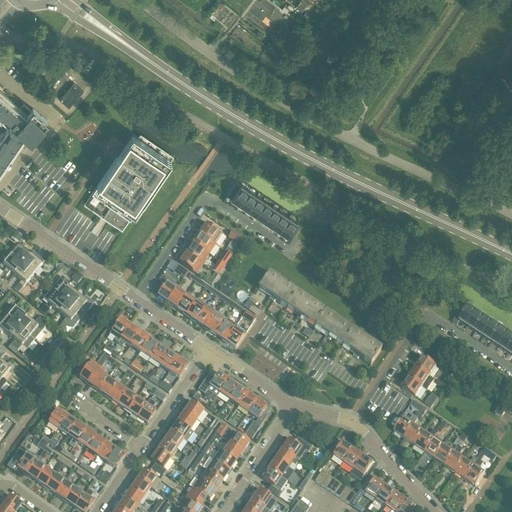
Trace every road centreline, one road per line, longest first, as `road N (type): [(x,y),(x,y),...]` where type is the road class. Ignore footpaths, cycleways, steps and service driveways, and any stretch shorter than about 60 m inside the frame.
road 1 (secondary): [(511,252),(223,110),(62,0)]
road 2 (unclassified): [(511,216),(316,123),(139,0)]
road 3 (residential): [(289,250),(206,195),(134,299)]
road 4 (residential): [(368,395),(423,319),(511,369)]
road 5 (residential): [(0,208),(134,299)]
road 6 (residential): [(368,395),(258,323)]
road 7 (residential): [(221,511),(292,406)]
road 8 (residential): [(141,448),(209,347)]
road 9 (residential): [(353,421),(435,511)]
